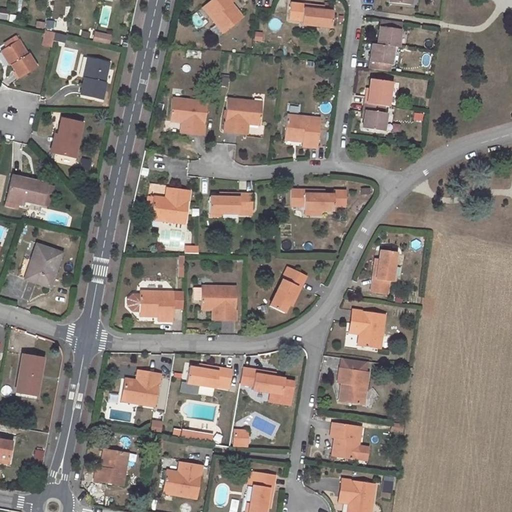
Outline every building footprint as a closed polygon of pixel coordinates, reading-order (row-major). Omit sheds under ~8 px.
[(228,5),(231,3),(234,0),(233,0),(210,0),(202,7),(223,33),(240,19),(228,5)] [(228,5),(240,19),(242,17),(231,3),(228,5)] [(333,11),(323,10),(303,8),(304,4),(290,3),(288,19),(301,21),(301,24),(331,27),(333,11)] [(0,8),(0,19),(14,20),(14,15),(6,15),(7,9),(0,8)] [(380,19),(377,44),(393,47),(398,47),(402,22),(380,19)] [(45,20),(44,27),(53,28),(54,21),(45,20)] [(46,30),(43,43),(52,45),(55,32),(46,30)] [(55,32),(53,39),(60,41),(61,34),(55,32)] [(91,41),(105,44),(107,35),(93,32),(91,41)] [(261,41),(263,33),(254,32),(253,40),(261,41)] [(27,54),(18,40),(3,49),(12,64),(11,65),(19,78),(37,67),(28,54),(27,54)] [(393,47),(377,44),(371,43),(368,68),(390,71),(393,47)] [(3,49),(1,51),(10,65),(11,65),(12,64),(3,49)] [(109,63),(90,59),(85,78),(84,77),(80,95),(102,99),(106,82),(104,82),(109,63)] [(220,75),(218,85),(226,85),(228,76),(220,75)] [(385,106),(388,106),(391,82),(370,79),(368,96),(364,95),(363,103),(385,106)] [(186,123),(185,132),(203,134),(206,102),(172,98),(169,120),(181,122),(186,123)] [(242,123),(247,123),(260,124),(262,102),(227,98),(224,131),(241,133),(242,123)] [(365,111),(362,128),(383,131),(386,113),(384,112),(385,106),(363,103),(362,110),(365,111)] [(415,110),(410,118),(418,123),(423,115),(415,110)] [(320,118),(286,115),(284,136),(302,138),(302,141),(301,146),(317,148),(320,118)] [(57,135),(60,136),(56,154),(74,158),(82,123),(61,118),(57,135)] [(60,136),(57,135),(54,134),(50,152),(56,154),(60,136)] [(11,176),(6,197),(4,205),(16,208),(17,204),(18,199),(24,201),(42,205),(47,184),(11,176)] [(170,199),(165,198),(153,196),(150,219),(185,223),(189,192),(171,189),(170,199)] [(334,194),(324,194),(304,193),(304,189),(290,189),(290,206),(304,205),(304,209),(333,210),(334,194)] [(219,197),(209,197),(209,213),(239,213),(239,210),(252,210),(252,194),(239,194),(239,198),(219,197)] [(167,245),(177,244),(177,231),(166,232),(167,245)] [(57,252),(36,245),(25,279),(50,287),(54,276),(50,275),(57,252)] [(380,249),(379,260),(376,279),(372,278),(371,292),(386,294),(388,281),(392,281),(396,251),(380,249)] [(54,276),(61,253),(57,252),(50,275),(54,276)] [(306,276),(291,268),(286,280),(282,279),(269,306),(284,313),(288,304),(297,286),(300,288),(306,276)] [(201,286),(200,308),(212,309),(218,309),(217,319),(235,319),(236,287),(201,286)] [(297,286),(288,304),(291,306),(300,288),(297,286)] [(139,313),(157,313),(157,316),(157,320),(173,321),(173,308),(183,309),(183,292),(139,291),(139,295),(133,295),(130,298),(129,305),(133,309),(139,309),(139,313)] [(352,309),(349,327),(359,329),(359,333),(357,345),(380,349),(385,314),(352,309)] [(15,392),(36,395),(43,357),(21,354),(15,392)] [(345,384),(342,402),(364,405),(368,372),(365,371),(367,361),(342,358),(340,368),(339,367),(337,383),(341,384),(345,384)] [(218,372),(199,368),(188,366),(186,382),(215,387),(216,384),(229,386),(232,370),(219,368),(218,372)] [(290,405),(293,382),(284,380),(284,378),(274,376),(255,373),(256,370),(242,368),(240,383),(253,385),(252,389),(270,392),(268,401),(290,405)] [(141,381),(136,380),(124,378),(120,401),(155,407),(160,374),(143,371),(141,381)] [(150,419),(149,430),(159,432),(161,420),(150,419)] [(358,446),(361,426),(332,422),(330,438),(334,438),(337,439),(335,457),(356,460),(356,459),(366,460),(368,447),(358,446)] [(390,422),(389,430),(401,432),(403,424),(390,422)] [(212,435),(182,430),(180,438),(211,443),(212,435)] [(233,446),(246,447),(246,436),(234,436),(233,446)] [(0,456),(7,458),(10,441),(0,439),(0,456)] [(31,463),(40,464),(42,450),(34,449),(31,463)] [(103,467),(101,466),(96,466),(93,481),(123,486),(128,452),(107,449),(103,467)] [(182,473),(177,472),(166,470),(162,492),(196,498),(202,466),(184,463),(182,473)] [(264,511),(266,507),(269,487),(273,488),(275,475),(259,472),(257,485),(253,485),(248,511),(264,511)] [(349,498),(348,503),(347,511),(370,511),(374,483),(342,479),(339,497),(349,498)]
